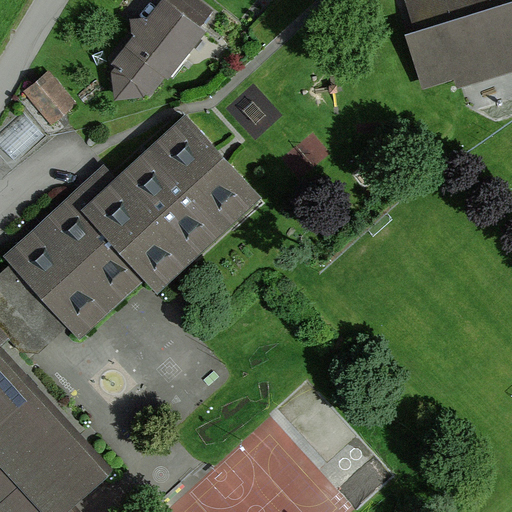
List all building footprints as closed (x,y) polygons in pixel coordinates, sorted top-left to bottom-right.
[(146,89),(208,12),(193,0),(166,0),(154,15),(153,14),(145,23),(140,19),(130,21),(132,31),(137,36),(115,64),(118,67),(113,72),(116,95),(138,93),(143,87),(146,89)] [(417,33),(407,35),(422,85),(469,70),(479,75),(497,70),(502,60),(511,56),(511,0),(422,0),(424,6),(410,10),(417,33)] [(49,80),(29,97),(50,123),(71,106),(49,80)] [(0,145),(14,161),(43,136),(22,112),(0,132),(0,145)] [(0,274),(0,294),(41,339),(63,318),(77,334),(142,273),(154,286),(253,196),(183,120),(116,181),(117,183),(87,209),(74,195),(6,257),(12,263),(0,274)] [(0,511),(75,511),(70,505),(108,470),(0,350),(0,511)]
